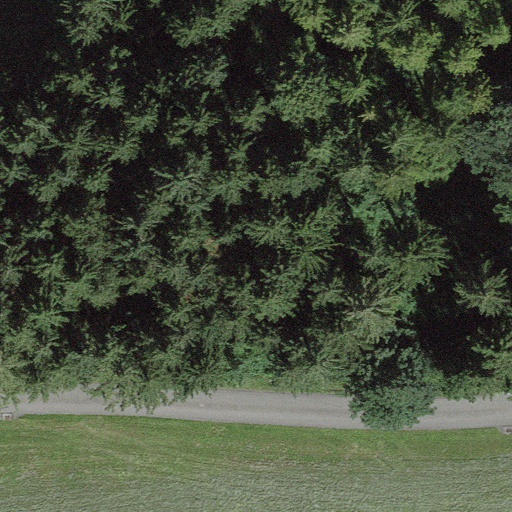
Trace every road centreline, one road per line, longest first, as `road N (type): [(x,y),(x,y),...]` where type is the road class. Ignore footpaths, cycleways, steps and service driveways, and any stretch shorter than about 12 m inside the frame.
road 1 (track): [(511,31),(319,411)]
road 2 (unclassified): [(0,400),(319,411)]
road 3 (unclassified): [(511,410),(319,411)]
